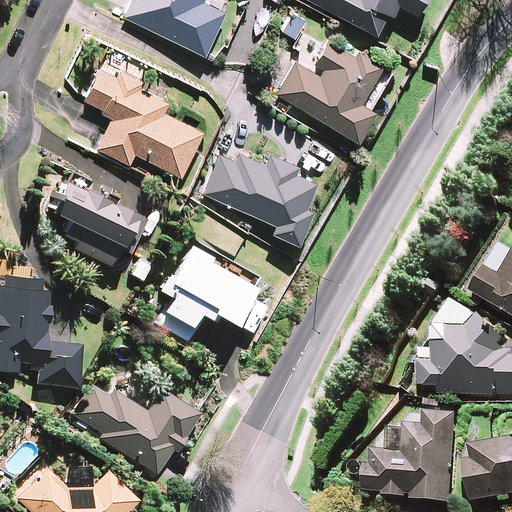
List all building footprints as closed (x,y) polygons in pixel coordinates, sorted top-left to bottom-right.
[(132,0),(124,18),(167,39),(203,57),(224,15),(203,5),(205,0),(132,0)] [(390,18),(397,6),(415,15),(422,0),(303,0),(375,36),(385,16),(390,18)] [(352,57),(328,42),(314,65),(321,69),(317,76),(295,63),(276,95),(313,117),(355,142),(373,113),(367,109),(389,72),(355,52),(352,57)] [(140,89),(142,84),(118,72),(116,77),(99,69),(83,101),(102,110),(99,115),(110,120),(96,149),(128,165),(134,154),(179,176),(201,132),(196,130),(199,123),(186,117),(183,123),(162,113),(167,102),(140,89)] [(236,163),(220,156),(212,176),(204,195),(273,224),(270,233),(296,244),(310,211),(303,208),(313,183),(292,174),(296,165),(268,154),(263,165),(239,155),(236,163)] [(112,209),(116,201),(104,196),(100,203),(83,196),(89,182),(68,173),(48,217),(68,226),(62,239),(74,244),(71,252),(107,268),(115,250),(128,256),(143,223),(112,209)] [(229,330),(251,292),(247,290),(253,278),(192,243),(171,279),(167,277),(157,293),(169,300),(156,325),(186,342),(199,320),(209,326),(212,320),(229,330)] [(511,262),(502,279),(489,272),(474,298),(511,318),(511,262)] [(38,283),(0,279),(0,372),(15,374),(15,368),(36,370),(35,386),(75,389),(78,346),(44,343),(48,294),(37,293),(38,283)] [(511,353),(502,353),(503,342),(487,341),(488,328),(463,326),(463,338),(453,337),(453,349),(435,348),(434,369),(421,369),(421,391),(441,391),(441,398),(511,397),(511,353)] [(132,461),(154,476),(170,451),(173,453),(198,415),(160,390),(145,413),(111,391),(107,397),(91,387),(72,417),(101,436),(98,440),(132,461)] [(404,456),(372,453),(371,468),(369,468),(367,495),(388,497),(388,501),(406,502),(407,498),(412,499),(412,503),(449,506),(456,416),(425,414),(423,429),(406,428),(404,456)] [(511,442),(472,450),(474,462),(466,464),(473,503),(511,495),(511,442)] [(105,472),(90,489),(67,489),(48,470),(17,501),(28,511),(125,511),(136,502),(105,472)]
